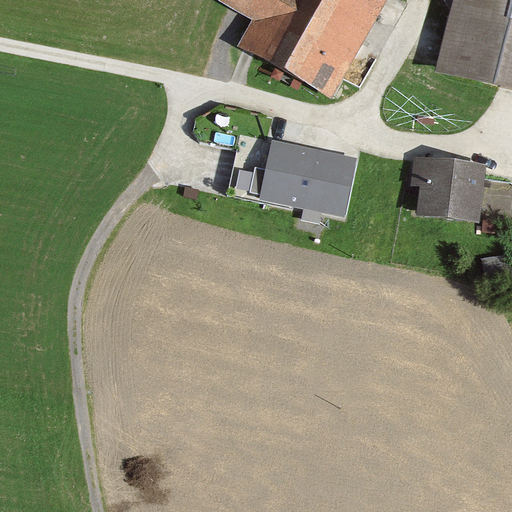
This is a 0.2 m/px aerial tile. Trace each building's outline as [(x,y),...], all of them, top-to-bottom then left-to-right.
[(225,0),(224,4),(260,23),(246,50),(327,94),(378,0),(225,0)] [(511,0),(459,0),(442,79),(511,94),(511,0)] [(420,108),(398,103),(393,124),(415,129),(420,108)] [(353,160),(275,144),(264,198),(342,215),(353,160)] [(485,174),(424,166),(418,212),(479,220),(485,174)] [(511,261),(511,258),(485,259),(487,283),(511,281),(511,261)]
